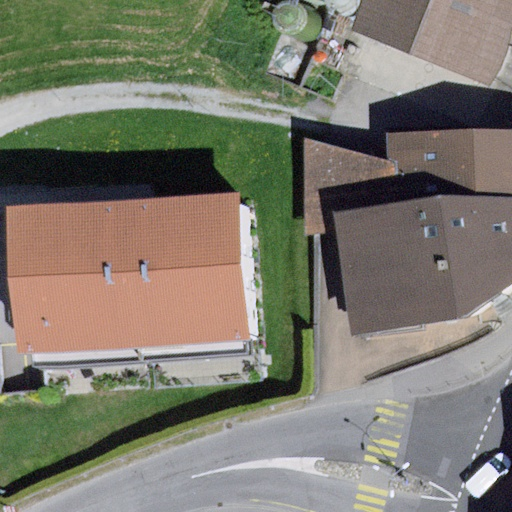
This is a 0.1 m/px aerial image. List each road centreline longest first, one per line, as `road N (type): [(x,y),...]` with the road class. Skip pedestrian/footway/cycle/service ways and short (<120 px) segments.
road 1 (residential): [(492,509),(375,474),(286,463),(225,469),(105,511)]
road 2 (track): [(0,115),(39,102),(120,95),(328,122)]
